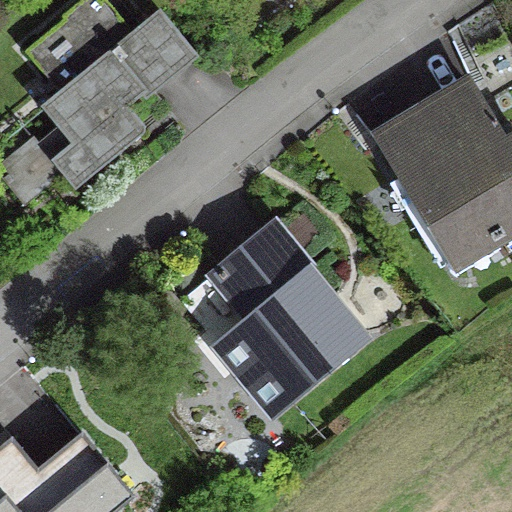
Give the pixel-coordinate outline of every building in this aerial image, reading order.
[(65,145),(45,162),(70,191),(138,135),(139,131),(138,127),(122,108),(136,97),(140,101),(193,58),(154,11),(125,34),(97,0),(76,0),(56,17),(60,22),(22,53),(54,91),(34,108),(65,145)] [(511,142),(502,148),(466,88),(421,115),(494,239),(498,236),(497,233),(511,224),(511,142)] [(489,242),(494,239),(421,115),(375,142),(446,263),(487,239),(489,242)] [(264,344),(232,370),(268,415),(359,340),(267,228),(209,277),(264,344)] [(0,511),(109,511),(127,498),(76,437),(32,473),(6,442),(0,446),(0,511)]
